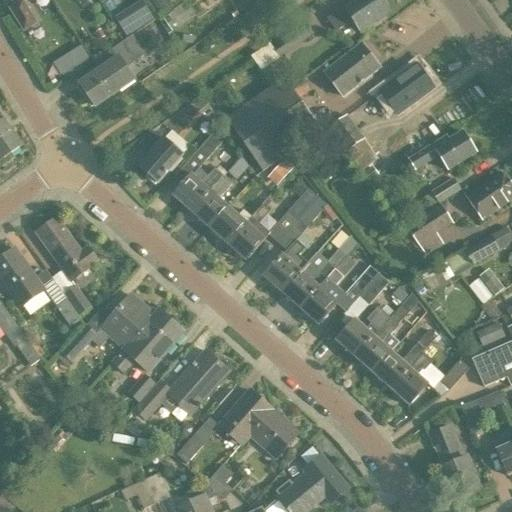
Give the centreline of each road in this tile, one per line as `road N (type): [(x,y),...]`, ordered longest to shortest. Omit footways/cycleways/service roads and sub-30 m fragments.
road 1 (residential): [(408,511),(388,467),(348,415),(69,163)]
road 2 (residential): [(69,163),(0,53)]
